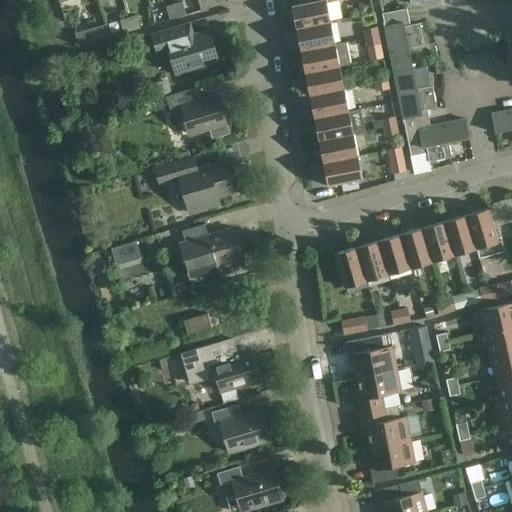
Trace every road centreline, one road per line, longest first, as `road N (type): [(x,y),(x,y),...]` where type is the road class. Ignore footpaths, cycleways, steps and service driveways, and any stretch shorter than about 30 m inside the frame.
road 1 (residential): [(335,511),(291,231)]
road 2 (residential): [(291,231),(256,0)]
road 3 (residential): [(291,231),(489,169)]
road 4 (residential): [(489,169),(469,44)]
